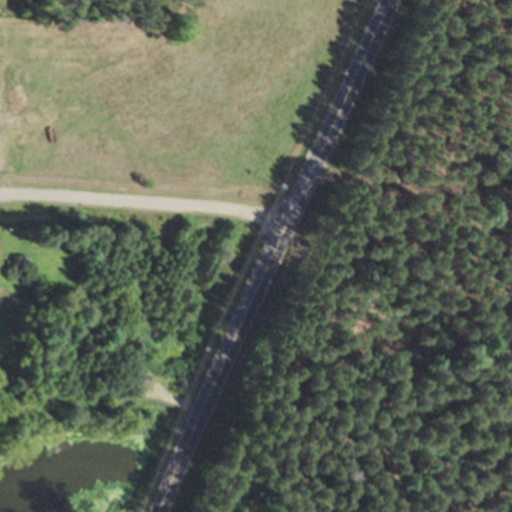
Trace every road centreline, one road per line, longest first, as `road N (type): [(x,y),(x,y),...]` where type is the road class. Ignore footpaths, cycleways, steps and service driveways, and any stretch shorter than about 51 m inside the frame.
road 1 (tertiary): [(155,511),(388,0)]
road 2 (residential): [(282,228),(222,214),(0,200)]
road 3 (residential): [(511,228),(282,228)]
